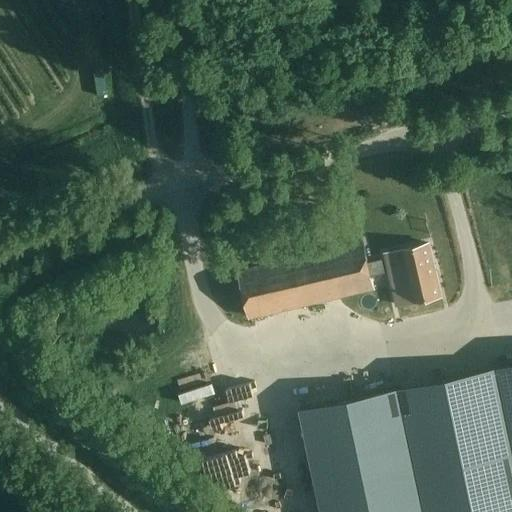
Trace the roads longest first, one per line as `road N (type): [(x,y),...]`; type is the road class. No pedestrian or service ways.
road 1 (unclassified): [(0,251),(163,185),(283,166),(511,104)]
road 2 (track): [(162,0),(186,183)]
road 3 (unclassified): [(130,511),(0,401)]
road 4 (track): [(367,0),(373,22),(511,1)]
